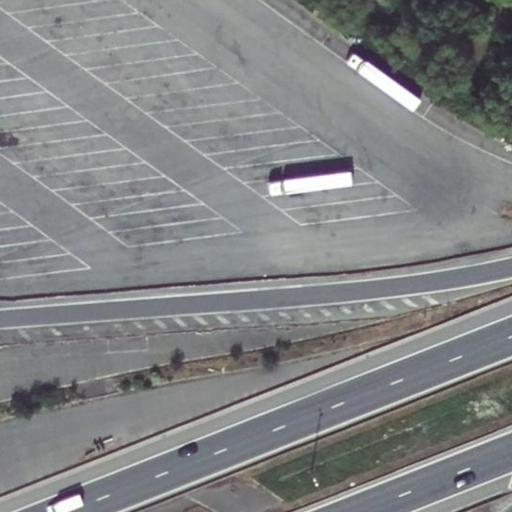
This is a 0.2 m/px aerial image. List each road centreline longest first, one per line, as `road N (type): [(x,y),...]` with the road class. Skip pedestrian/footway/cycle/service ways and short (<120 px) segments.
road 1 (motorway): [(511,335),(64,511)]
road 2 (motorway): [(511,265),(420,284),(259,299)]
road 3 (unknown): [(0,187),(176,304)]
road 4 (motorway): [(357,511),(511,451)]
